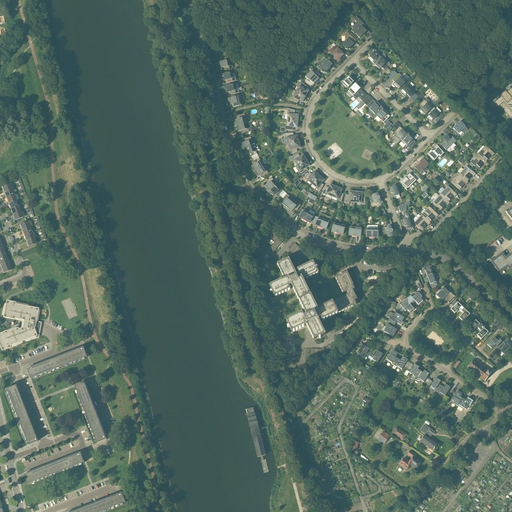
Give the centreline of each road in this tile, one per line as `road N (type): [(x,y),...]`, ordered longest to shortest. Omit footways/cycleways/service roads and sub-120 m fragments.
road 1 (tertiary): [(404,251),(318,241),(261,204),(226,144),(189,0)]
road 2 (residential): [(352,61),(313,104),(310,143),(337,175),(378,178)]
road 3 (tertiary): [(511,318),(452,261),(404,251)]
road 4 (residential): [(405,241),(433,233),(499,161)]
